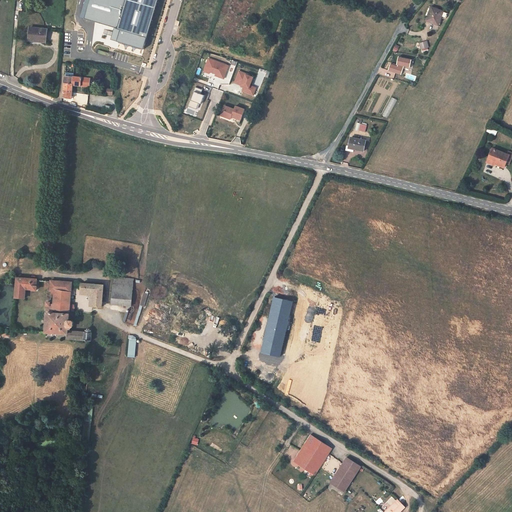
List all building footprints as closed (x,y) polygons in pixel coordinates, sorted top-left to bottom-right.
[(89,0),(84,18),(114,28),(111,40),(143,49),(156,0),(89,0)] [(448,14),(431,8),(426,21),(438,25),(441,18),(444,19),(446,18),(448,14)] [(30,28),(29,39),(41,40),(41,42),(46,43),(47,29),(30,28)] [(420,44),(422,50),(429,48),(427,42),(420,44)] [(229,65),(208,58),(203,72),(210,74),(210,72),(216,74),(215,76),(224,79),(229,65)] [(247,73),(239,70),(234,83),(241,86),(241,87),(244,88),(242,92),(254,96),(257,88),(254,86),(253,89),(250,88),(254,77),(246,74),(247,73)] [(90,78),(66,76),(65,84),(73,85),(73,86),(89,87),(90,78)] [(73,85),(65,84),(64,97),(72,98),(73,92),(73,86),(73,85)] [(203,90),(196,87),(189,106),(197,109),(199,103),(201,104),(204,96),(201,95),(203,90)] [(390,113),(396,100),(391,97),(385,110),(390,113)] [(235,109),(227,107),(224,116),(231,119),(231,117),(241,120),(245,109),(236,106),(235,109)] [(366,141),(353,138),(352,141),(350,141),(349,147),(348,151),(353,152),(354,150),(364,152),(366,141)] [(507,155),(492,149),(487,161),(495,164),(494,166),(497,167),(498,165),(504,168),(506,164),(509,156),(507,155)] [(134,279),(114,277),(111,305),(131,306),(134,279)] [(37,280),(17,278),(16,298),(25,298),(26,289),(24,289),(24,286),(33,287),(33,289),(33,290),(36,290),(37,289),(37,286),(36,285),(37,285),(37,280)] [(92,341),(92,331),(90,329),(88,329),(86,331),(86,333),(69,331),(69,328),(72,328),(74,326),(74,323),(73,321),(69,321),(70,315),(69,314),(69,313),(70,313),(72,289),(65,288),(65,291),(63,291),(64,282),(51,281),(50,291),(51,291),(51,294),(55,294),(54,304),(51,304),(51,303),(50,303),(48,302),(47,303),(47,304),(47,305),(48,306),(46,333),(67,334),(67,339),(92,341)] [(72,289),(72,282),(64,282),(63,291),(65,291),(65,288),(72,289)] [(104,285),(82,283),(82,292),(94,293),(94,306),(102,307),(104,285)] [(148,294),(144,293),(134,326),(136,327),(143,306),(144,307),(148,294)] [(294,303),(273,298),(260,353),(281,358),(294,303)] [(311,435),(294,462),(315,475),(332,449),(311,435)] [(347,458),(331,483),(345,492),(361,467),(347,458)] [(398,500),(385,511),(399,511),(405,507),(398,500)]
